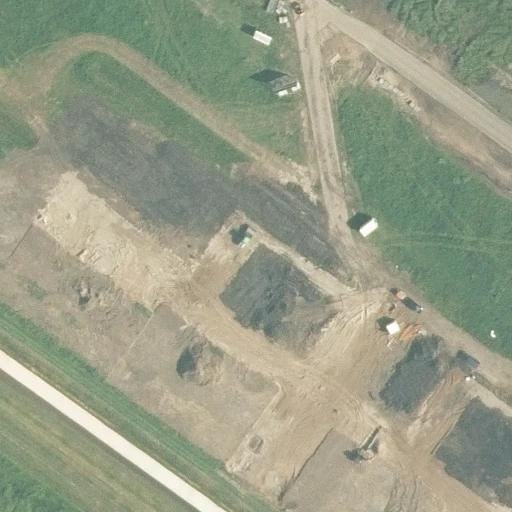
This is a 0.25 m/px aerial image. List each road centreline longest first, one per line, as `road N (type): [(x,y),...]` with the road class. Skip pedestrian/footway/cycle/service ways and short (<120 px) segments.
road 1 (residential): [(304,0),(337,243),(345,261),(385,289)]
road 2 (residential): [(71,220),(315,390)]
road 3 (tertiary): [(511,143),(314,0)]
road 4 (residential): [(385,289),(498,368)]
road 5 (residential): [(315,390),(427,468)]
road 6 (residential): [(385,289),(315,390)]
road 7 (residential): [(427,468),(498,368)]
